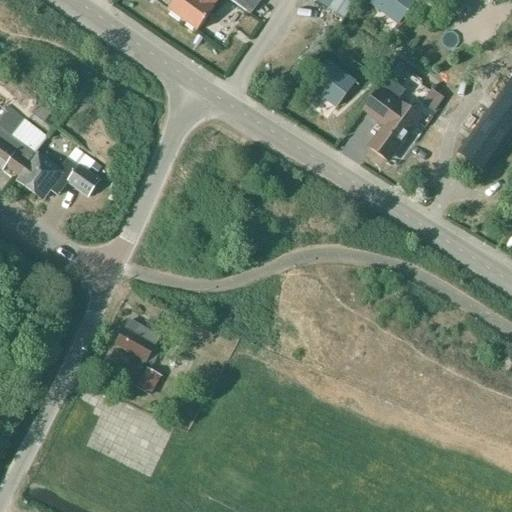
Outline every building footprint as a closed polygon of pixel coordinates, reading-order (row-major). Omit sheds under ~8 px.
[(175,0),(168,11),(198,32),(221,0),(175,0)] [(228,0),(250,15),(261,0),(228,0)] [(312,0),(328,9),(333,0),(312,0)] [(341,0),(335,0),(328,11),(344,21),(352,7),(341,0)] [(371,0),(371,2),(381,9),(385,3),(390,6),(387,14),(400,23),(416,0),(371,0)] [(328,61),(309,87),(318,94),(323,88),(328,92),(325,99),(336,108),(341,101),(356,82),(328,61)] [(511,77),(489,111),(458,154),(485,173),(501,151),(511,158),(511,77)] [(383,127),(369,146),(388,160),(416,121),(376,92),(362,112),(383,127)] [(0,167),(4,171),(7,166),(23,178),(38,154),(35,152),(46,138),(44,136),(44,135),(26,121),(9,106),(0,119),(0,167)] [(78,150),(70,160),(80,168),(82,166),(89,171),(96,163),(78,150)] [(23,178),(19,182),(45,201),(53,190),(62,196),(71,183),(89,196),(101,180),(89,171),(82,166),(80,168),(70,160),(62,171),(39,153),(38,154),(23,178)] [(127,328),(117,346),(127,352),(146,363),(151,367),(160,352),(154,348),(160,338),(131,321),(127,328)]
